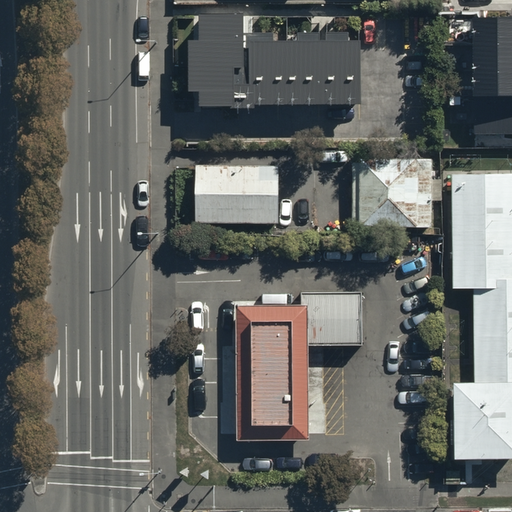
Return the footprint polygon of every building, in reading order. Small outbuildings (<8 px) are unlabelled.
[(433,82),(433,15),(387,15),(387,82),(433,82)] [(242,16),(200,16),(200,41),(189,41),(189,90),(200,90),(200,106),(361,105),(361,42),(242,42),(242,16)] [(511,20),(476,21),(476,132),(511,131),(511,20)] [(356,228),(427,227),(426,165),(355,166),(356,228)] [(198,173),(199,231),(279,230),(279,172),(198,173)] [(481,288),(483,393),(460,394),(462,463),(511,462),(511,180),(456,181),(458,288),(481,288)] [(305,352),(359,352),(359,301),(297,302),(297,315),(235,316),(236,448),(306,447),(305,352)]
